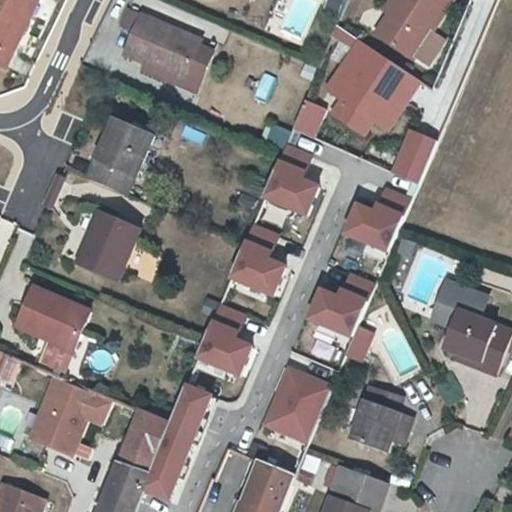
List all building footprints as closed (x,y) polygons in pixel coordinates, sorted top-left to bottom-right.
[(0,0),(0,66),(7,70),(39,0),(0,0)] [(341,16),(346,0),(326,0),(324,10),(341,16)] [(400,9),(393,20),(399,24),(386,44),(416,64),(455,6),(446,0),(399,0),(395,6),(400,9)] [(400,9),(395,6),(388,16),(393,20),(400,9)] [(136,8),(129,24),(142,30),(132,52),(152,62),(190,79),(205,45),(207,40),(136,8)] [(399,24),(393,20),(379,40),(386,44),(399,24)] [(447,46),(434,37),(417,64),(430,72),(447,46)] [(430,83),(364,40),(331,90),(345,99),(335,114),(371,138),(379,125),(396,136),(430,83)] [(190,79),(152,62),(149,69),(201,93),(219,52),(205,45),(190,79)] [(252,99),(264,104),(274,79),(261,74),(252,99)] [(331,109),(310,101),(300,128),(321,135),(331,109)] [(94,180),(132,196),(141,178),(144,179),(161,138),(124,122),(107,161),(103,160),(94,180)] [(261,139),(283,147),(289,131),(267,123),(261,139)] [(443,143),(416,131),(398,173),(426,184),(443,143)] [(317,157),(295,146),(273,200),(318,219),(331,189),(317,182),(317,157)] [(394,251),(419,198),(396,190),(378,207),(363,201),(350,231),(394,251)] [(123,284),(146,233),(104,214),(82,265),(123,284)] [(283,239),(261,229),(239,282),(283,301),(297,271),(282,264),(283,239)] [(418,248),(409,244),(404,256),(414,259),(418,248)] [(356,339),(381,286),(358,278),(340,295),(325,289),(312,319),(356,339)] [(462,355),(486,365),(484,370),(501,377),(511,350),(511,329),(506,327),(511,312),(511,301),(453,279),(435,325),(456,333),(450,350),(462,355)] [(24,327),(57,342),(81,353),(99,313),(42,289),(24,327)] [(250,319),(228,308),(206,362),(251,381),(264,351),(250,344),(250,319)] [(366,346),(373,349),(380,333),(365,327),(359,342),(352,356),(360,360),(366,346)] [(81,353),(57,342),(55,347),(78,359),(81,353)] [(366,346),(360,360),(367,363),(373,349),(366,346)] [(0,377),(1,374),(4,367),(10,353),(0,349),(0,377)] [(15,380),(24,359),(10,353),(4,367),(1,374),(15,380)] [(484,370),(486,365),(462,355),(460,360),(484,370)] [(336,385),(294,368),(269,429),(311,446),(336,385)] [(119,401),(56,377),(31,442),(78,460),(93,422),(109,428),(119,401)] [(408,413),(413,398),(379,385),(357,439),(395,455),(401,440),(412,444),(422,417),(408,413)] [(223,397),(197,387),(156,492),(182,502),(223,397)] [(127,455),(159,468),(165,454),(178,421),(147,408),(127,455)] [(104,511),(140,511),(159,468),(127,455),(104,511)] [(286,511),(303,471),(268,457),(246,511),(286,511)] [(358,497),(366,474),(349,467),(340,490),(358,497)] [(358,497),(340,490),(338,497),(377,511),(385,511),(396,484),(366,474),(358,497)] [(6,483),(0,499),(0,511),(42,511),(48,498),(6,483)] [(377,511),(338,497),(332,511),(377,511)]
